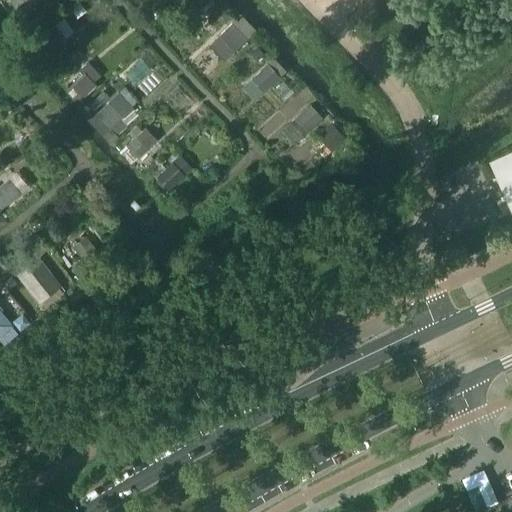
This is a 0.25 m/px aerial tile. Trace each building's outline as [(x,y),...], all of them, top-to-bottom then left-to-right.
[(21,15),(39,1),(39,0),(11,0),(10,1),(21,15)] [(248,39),(233,23),(219,36),(235,52),(248,39)] [(49,52),(65,39),(55,26),(38,38),(49,52)] [(264,92),(280,77),(268,65),(252,79),(264,92)] [(97,86),(84,73),(70,86),(83,99),(97,86)] [(122,117),(109,103),(95,115),(109,130),(122,117)] [(306,133),(323,118),(310,105),(294,120),(306,133)] [(147,148),(136,136),(127,145),(138,158),(147,148)] [(511,212),(511,146),(487,157),(511,213),(511,212)] [(169,191),(193,169),(180,156),(157,178),(169,191)] [(97,251),(85,237),(72,247),(84,261),(97,251)] [(53,291),(38,273),(25,283),(40,301),(53,291)] [(0,332),(9,326),(1,316),(0,317),(0,332)]
